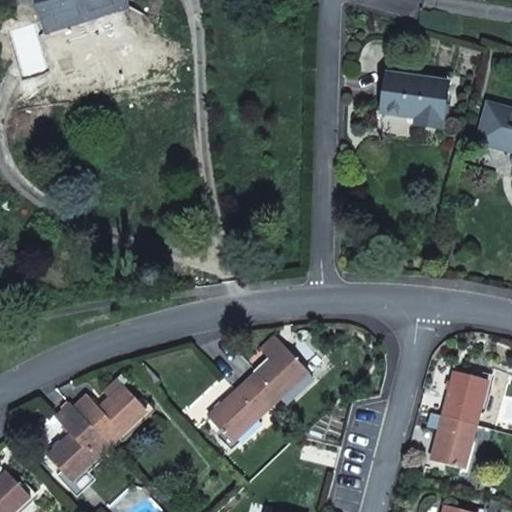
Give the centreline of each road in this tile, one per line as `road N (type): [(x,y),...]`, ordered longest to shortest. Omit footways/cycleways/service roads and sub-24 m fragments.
road 1 (unclassified): [(315,297),(141,331),(0,393)]
road 2 (residential): [(315,297),(329,0)]
road 3 (residential): [(368,511),(419,297)]
